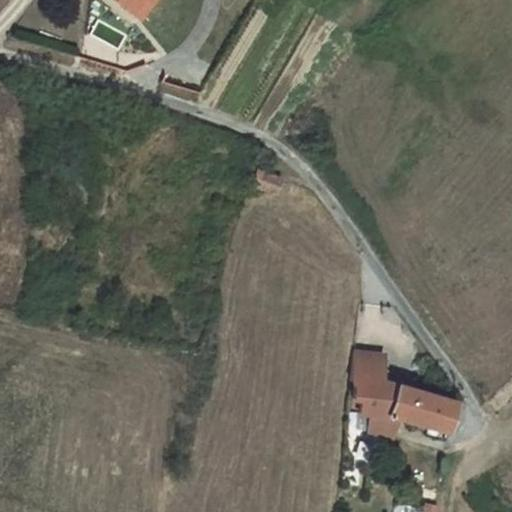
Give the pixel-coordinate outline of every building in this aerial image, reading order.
[(94,0),(125,25),(144,0),(94,0)] [(384,360),(354,355),(350,383),(360,385),(358,400),(370,403),(368,419),(374,421),(372,435),(381,438),(383,411),(396,382),(384,360)] [(396,382),(383,411),(449,433),(458,407),(396,382)] [(405,418),(383,411),(381,438),(395,441),(405,418)] [(421,495),(420,505),(430,506),(432,496),(421,495)]
